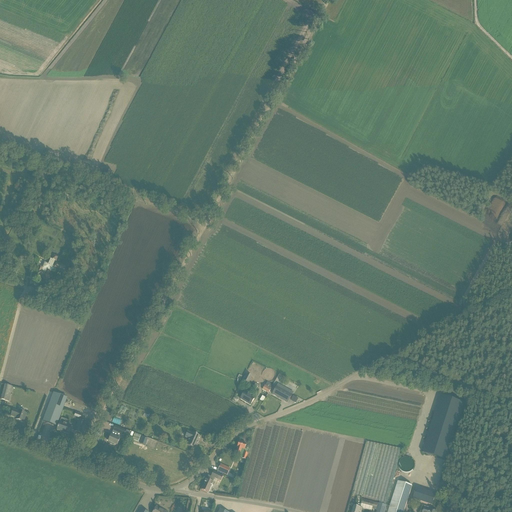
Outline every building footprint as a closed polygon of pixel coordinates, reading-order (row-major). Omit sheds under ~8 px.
[(108,182),(112,172),(106,170),(102,179),(108,182)] [(67,267),(56,262),(58,257),(54,255),(52,260),(54,261),(51,267),(52,268),(52,269),(64,274),(67,267)] [(46,281),(49,276),(49,275),(51,270),(46,268),(46,269),(44,268),(44,267),(39,265),(40,265),(38,264),(36,269),(38,270),(38,271),(36,276),(46,281)] [(252,377),(247,374),(243,381),(248,384),(252,377)] [(264,386),(262,390),(268,393),(271,390),(270,389),(272,386),(266,383),(264,386)] [(9,402),(12,387),(5,385),(1,400),(9,402)] [(275,389),(272,395),(287,403),(292,395),(291,395),(277,387),(275,389)] [(56,426),(58,422),(67,398),(54,393),(45,417),(43,421),(56,426)] [(244,393),(240,399),(250,405),(254,399),(244,393)] [(441,396),(422,453),(446,461),(465,404),(441,396)] [(16,418),(16,420),(23,423),(26,414),(19,411),(19,412),(13,410),(11,416),(16,418)] [(298,414),(297,421),(411,443),(412,437),(368,429),(368,427),(414,436),(414,433),(364,423),(365,420),(322,411),(321,414),(316,413),(317,410),(316,410),(315,415),(315,417),(298,414)] [(61,418),(60,422),(58,426),(57,431),(61,432),(61,431),(64,432),(64,433),(68,434),(70,430),(75,431),(76,428),(71,426),(66,424),(67,420),(61,418)] [(79,421),(76,428),(75,431),(75,432),(82,435),(86,423),(79,421)] [(128,437),(130,432),(126,431),(126,432),(115,427),(113,431),(128,437)] [(188,440),(186,446),(191,448),(195,450),(201,437),(196,435),(187,431),(185,438),(188,440)] [(108,442),(110,443),(110,444),(113,446),(114,445),(117,446),(120,438),(117,436),(116,438),(111,436),(110,437),(108,437),(107,437),(106,439),(106,441),(108,442)] [(236,453),(240,454),(241,451),(245,452),(244,455),(242,459),(246,460),(247,454),(246,454),(247,450),(245,449),(246,445),(239,442),(237,448),(238,448),(236,453)] [(386,506),(401,449),(366,442),(352,494),(380,502),(380,504),(386,506)] [(230,469),(220,464),(217,472),(227,476),(230,469)] [(237,464),(235,473),(241,474),(243,466),(237,464)] [(201,490),(208,493),(213,483),(213,482),(215,479),(221,482),(223,477),(213,472),(211,477),(208,476),(206,479),(201,490)] [(403,511),(412,486),(398,482),(390,507),(366,501),(363,500),(361,505),(358,504),(357,507),(354,506),(352,511),(359,511),(360,511),(361,511),(363,508),(372,511),(373,509),(376,510),(377,510),(376,511),(403,511)] [(432,505),(436,494),(417,488),(413,499),(432,505)]
